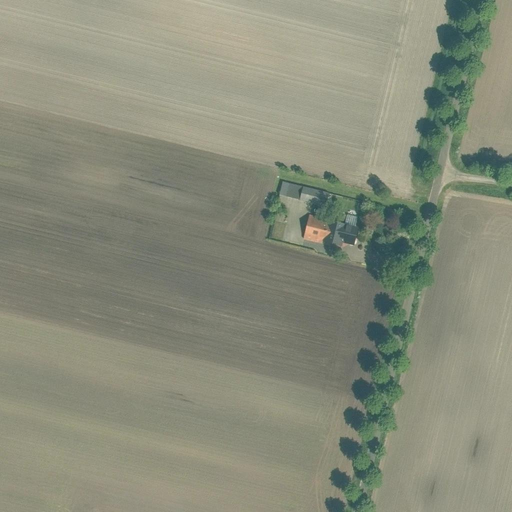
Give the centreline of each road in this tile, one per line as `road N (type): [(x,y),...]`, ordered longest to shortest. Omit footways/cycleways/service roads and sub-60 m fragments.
road 1 (unclassified): [(436,167),(351,511)]
road 2 (unclassified): [(477,0),(436,167)]
